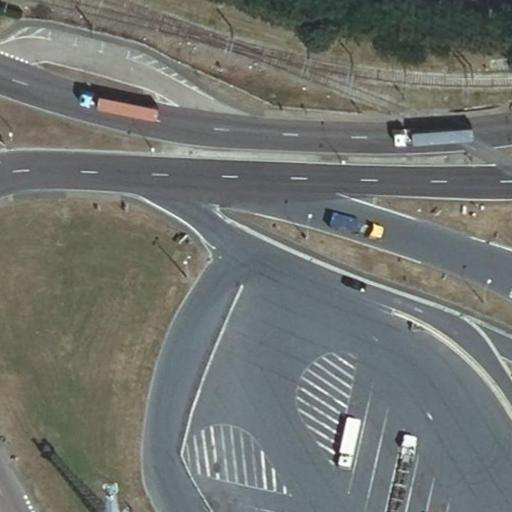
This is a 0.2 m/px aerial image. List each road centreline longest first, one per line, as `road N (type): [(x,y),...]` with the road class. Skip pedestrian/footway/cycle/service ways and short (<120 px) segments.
road 1 (secondary): [(511,129),(368,140),(187,130),(96,110),(0,76)]
road 2 (secondary): [(0,176),(30,170),(265,187),(511,184)]
road 3 (unknown): [(232,339),(343,511)]
